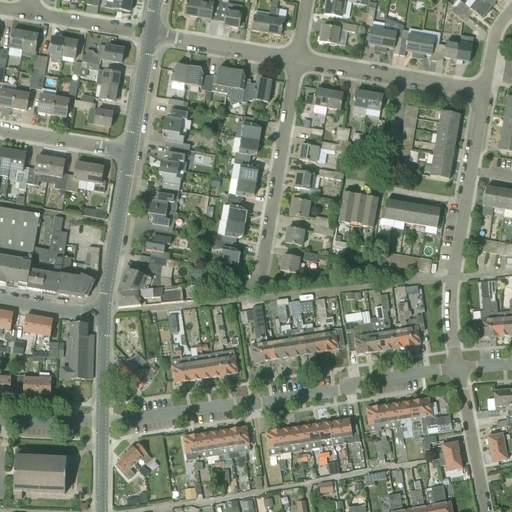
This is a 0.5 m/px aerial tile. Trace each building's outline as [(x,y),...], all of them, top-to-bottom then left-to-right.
[(132,0),(113,0),(112,4),(106,3),(105,9),(130,13),(132,0)] [(198,19),(201,2),(188,0),(186,0),(184,16),(198,19)] [(201,0),(201,2),(198,19),(212,21),(215,4),(213,4),(213,0),(201,0)] [(213,0),(213,4),(215,4),(212,21),(218,22),(222,3),(222,0),(213,0)] [(283,0),(271,0),(269,19),(266,34),(280,37),(283,22),(279,21),(280,10),(277,9),(278,1),(283,2),(283,0)] [(344,3),(337,1),(329,0),(326,0),(324,15),(342,18),(344,3)] [(482,19),(491,8),(480,0),(468,0),(464,5),(458,0),(453,6),(455,7),(468,18),(473,12),(482,19)] [(480,0),(491,8),(497,0),(480,0)] [(225,23),(224,27),(238,29),(239,29),(239,24),(240,20),(242,7),(233,6),(233,8),(227,7),(226,17),(225,23)] [(464,24),(468,18),(455,7),(450,13),(464,24)] [(368,13),(367,21),(366,25),(373,26),(375,9),(369,8),(368,13)] [(254,17),(252,32),(266,34),(269,19),(254,17)] [(403,31),(404,27),(403,27),(386,19),(385,24),(384,31),(380,53),(385,54),(386,49),(393,50),(393,55),(399,56),(402,39),(403,31)] [(321,30),(319,43),(329,44),(334,45),(337,46),(338,36),(339,31),(347,32),(356,34),(357,27),(347,25),(334,23),(333,23),(332,29),(325,28),(322,27),(321,30)] [(380,53),(384,31),(372,29),(371,28),(368,46),(375,47),(375,52),(380,53)] [(12,31),(9,50),(22,52),(25,33),(12,31)] [(22,56),(35,58),(36,56),(36,53),(35,53),(38,36),(25,33),(22,52),(21,56),(22,56)] [(408,34),(408,40),(402,39),(399,56),(405,58),(406,52),(413,54),(412,59),(418,60),(422,37),(408,34)] [(436,63),(439,46),(434,45),(435,39),(422,37),(418,60),(423,61),(424,55),(431,57),(430,62),(436,63)] [(62,58),(65,40),(52,38),(49,55),(48,55),(48,56),(52,57),(51,63),(52,63),(58,64),(61,64),(61,62),(62,58)] [(65,40),(62,58),(75,61),(78,42),(65,40)] [(455,66),(459,44),(446,42),(446,47),(439,46),(436,63),(443,64),(443,59),(451,60),(450,65),(455,66)] [(459,44),(455,66),(461,67),(461,62),(469,63),(472,47),(459,44)] [(83,56),(81,62),(100,66),(101,60),(104,61),(121,64),(124,50),(106,47),(102,46),(99,46),(98,55),(95,54),(93,52),(87,51),(86,56),(83,56)] [(2,51),(0,61),(0,63),(6,64),(6,62),(8,52),(2,51)] [(33,75),(39,76),(42,57),(36,56),(35,58),(33,75)] [(39,76),(45,77),(48,59),(42,57),(39,76)] [(81,64),(80,69),(88,70),(98,72),(99,72),(99,71),(100,66),(81,62),(81,64)] [(75,63),(72,75),(79,76),(80,69),(81,64),(75,63)] [(186,85),(189,68),(177,66),(172,71),(170,82),(185,85),(186,85)] [(206,92),(208,77),(203,76),(201,70),(189,68),(186,85),(202,88),(201,91),(206,92)] [(208,77),(206,92),(212,93),(227,96),(230,73),(225,73),(226,70),(219,69),(214,74),(214,78),(208,77)] [(98,75),(96,84),(101,85),(101,86),(117,89),(120,74),(110,73),(101,71),(100,75),(98,75)] [(246,104),(247,101),(250,84),(245,83),(245,80),(243,73),(231,71),(230,73),(227,96),(229,102),(242,97),(241,103),(246,104)] [(36,90),(39,76),(33,75),(30,89),(36,90)] [(36,90),(42,91),(42,89),(43,89),(45,77),(39,76),(36,90)] [(250,84),(247,101),(253,102),(253,101),(268,104),(272,82),(260,80),(255,85),(250,84)] [(76,97),(76,96),(78,82),(72,81),(70,96),(76,97)] [(115,103),(117,89),(101,86),(99,98),(99,100),(115,103)] [(0,107),(12,110),(15,92),(1,90),(0,94),(0,107)] [(327,109),(329,92),(316,90),(314,98),(307,97),(305,105),(313,107),(327,109)] [(27,112),(30,94),(15,92),(12,110),(27,112)] [(329,92),(327,109),(340,111),(343,95),(329,92)] [(366,111),(369,94),(356,92),(353,108),(354,109),(366,111)] [(369,94),(366,111),(379,113),(380,113),(383,96),(369,94)] [(55,97),(41,95),(38,114),(52,116),(55,97)] [(82,102),(93,104),(94,98),(83,96),(82,102)] [(55,97),(52,116),(66,119),(69,100),(55,97)] [(74,107),(89,110),(95,111),(96,104),(93,104),(82,102),(77,101),(75,101),(74,107)] [(187,109),(183,108),(172,106),(170,118),(164,120),(163,126),(180,129),(181,128),(182,119),(185,120),(187,109)] [(405,117),(417,119),(418,109),(406,107),(405,117)] [(113,114),(97,111),(94,126),(110,128),(113,114)] [(439,123),(458,127),(460,116),(441,113),(439,123)] [(415,130),(417,119),(405,117),(403,128),(415,130)] [(244,123),(241,139),(256,142),(257,137),(260,137),(261,130),(256,126),(257,121),(247,119),(242,118),(241,123),(244,123)] [(511,131),(511,120),(504,119),(502,130),(511,131)] [(378,121),(376,132),(374,131),(371,146),(380,148),(385,122),(378,121)] [(456,137),(458,127),(439,123),(437,134),(456,137)] [(179,138),(180,129),(163,126),(162,132),(167,136),(165,148),(169,149),(169,148),(190,151),(190,146),(183,145),(184,139),(179,138)] [(413,141),(415,130),(403,128),(401,139),(413,141)] [(511,142),(511,131),(502,130),(500,141),(511,142)] [(353,134),(352,141),(360,143),(361,136),(353,134)] [(454,148),(456,137),(437,134),(435,145),(454,148)] [(235,138),(233,153),(236,154),(235,159),(235,160),(250,162),(250,157),(257,155),(258,148),(255,147),(256,142),(241,139),(236,138),(235,138)] [(411,152),(413,141),(401,139),(399,150),(411,152)] [(339,146),(338,152),(345,153),(345,152),(346,147),(347,142),(342,141),(340,140),(340,141),(339,146)] [(511,142),(500,141),(498,152),(511,153),(511,142)] [(323,143),(322,149),(338,152),(339,146),(335,145),(323,143)] [(453,159),(454,148),(435,145),(433,156),(453,159)] [(319,149),(311,148),(301,146),(299,161),(317,164),(317,161),(319,150),(319,149)] [(189,157),(190,151),(169,148),(169,149),(167,160),(161,162),(160,168),(178,171),(179,162),(184,163),(185,156),(189,157)] [(9,170),(12,153),(0,150),(0,178),(0,176),(8,177),(10,170),(9,170)] [(409,163),(411,152),(399,150),(397,161),(409,163)] [(26,191),(27,185),(29,169),(24,168),(26,155),(12,153),(9,170),(10,170),(17,172),(15,183),(19,183),(18,190),(26,191)] [(451,170),(453,159),(433,156),(432,166),(451,170)] [(48,177),(51,159),(37,157),(35,170),(29,169),(27,185),(39,187),(40,176),(48,177)] [(66,191),(68,176),(62,175),(65,162),(51,159),(48,177),(56,178),(54,189),(66,191)] [(235,160),(234,165),(241,166),(238,181),(253,184),(254,179),(257,179),(258,172),(252,168),(249,167),(250,162),(235,160)] [(407,173),(409,163),(397,161),(395,171),(407,173)] [(87,183),(90,166),(76,163),(74,177),(68,176),(66,191),(77,193),(79,182),(87,183)] [(90,166),(87,183),(95,185),(93,192),(99,193),(104,194),(106,182),(101,181),(104,168),(90,166)] [(449,181),(451,170),(432,166),(430,177),(449,181)] [(181,180),(176,180),(178,171),(160,168),(159,175),(164,178),(162,190),(179,192),(181,180)] [(343,175),(320,171),(319,178),(342,182),(343,175)] [(294,189),(300,190),(299,196),(319,199),(320,190),(312,189),(314,176),(297,173),(294,189)] [(221,179),(213,177),(211,187),(219,188),(221,179)] [(229,195),(228,201),(243,204),(243,198),(247,199),(254,197),(255,190),(252,189),(253,184),(238,181),(236,196),(229,195)] [(493,209),(497,190),(486,188),(483,207),(493,209)] [(179,192),(162,190),(158,189),(156,201),(150,203),(149,209),(176,214),(179,192)] [(504,211),(507,191),(497,190),(493,209),(494,209),(504,211)] [(361,227),(368,228),(373,229),(378,200),(343,193),(338,223),(349,225),(350,223),(361,225),(361,227)] [(17,204),(25,205),(26,198),(18,197),(17,204)] [(227,204),(227,206),(230,207),(227,222),(242,225),(243,220),(246,220),(247,213),(242,209),(243,204),(228,201),(227,204)] [(311,204),(302,202),(292,201),(290,216),(308,219),(311,204)] [(393,222),(397,203),(386,201),(383,220),(393,222)] [(404,224),(408,205),(397,203),(393,222),(404,224)] [(104,204),(102,204),(101,209),(96,208),(95,211),(106,213),(107,213),(108,205),(104,204)] [(415,226),(418,206),(408,205),(404,224),(415,226)] [(426,227),(429,208),(418,206),(415,226),(426,227)] [(0,285),(28,291),(35,248),(34,248),(40,215),(37,215),(0,208),(0,285)] [(429,208),(426,227),(437,229),(440,210),(429,208)] [(107,213),(106,213),(83,209),(82,216),(106,220),(107,213)] [(176,214),(149,209),(148,215),(153,219),(151,231),(155,231),(172,234),(174,220),(176,220),(177,219),(178,218),(178,216),(177,214),(176,214)] [(314,227),(329,229),(330,223),(332,223),(332,220),(316,217),(314,227)] [(65,246),(66,242),(68,234),(61,233),(63,219),(56,218),(50,251),(49,251),(42,293),(57,295),(63,258),(64,258),(66,246),(65,246)] [(221,242),(221,243),(236,245),(236,240),(243,237),(244,231),(241,230),(242,225),(227,222),(225,237),(222,237),(221,242)] [(334,230),(329,229),(314,227),(313,234),(333,237),(334,230)] [(305,232),(297,231),(287,229),(285,244),(303,247),(305,232)] [(170,246),(172,234),(155,231),(153,243),(147,245),(146,251),(152,252),(151,258),(167,260),(168,255),(164,254),(165,245),(170,246)] [(486,253),(488,242),(477,240),(475,252),(486,253)] [(221,243),(221,242),(210,241),(212,251),(222,250),(220,264),(238,267),(240,255),(235,250),(236,245),(221,243)] [(497,255),(499,243),(493,242),(489,242),(488,242),(486,253),(497,255)] [(507,257),(509,245),(499,243),(497,255),(507,257)] [(42,293),(49,251),(35,248),(28,291),(42,293)] [(73,277),(70,298),(83,300),(88,297),(95,282),(94,282),(98,275),(99,255),(100,250),(89,248),(84,265),(79,264),(78,264),(75,277),(73,277)] [(318,256),(304,253),(303,261),(317,263),(317,260),(318,256)] [(197,256),(189,255),(187,263),(196,264),(197,256)] [(408,270),(410,258),(399,256),(397,268),(408,270)] [(300,260),(292,258),(283,257),(280,272),(298,275),(300,260)] [(72,259),(64,258),(63,258),(57,295),(70,298),(73,277),(72,277),(73,269),(70,268),(72,259)] [(167,260),(151,258),(148,274),(139,270),(138,274),(136,274),(127,270),(118,293),(161,289),(161,282),(160,279),(162,267),(166,267),(167,261),(167,260)] [(419,272),(421,260),(410,258),(408,270),(419,272)] [(421,260),(419,272),(429,273),(431,262),(421,260)] [(202,269),(193,268),(192,279),(201,280),(202,269)] [(162,279),(162,288),(172,288),(172,279),(162,279)] [(482,339),(492,338),(490,313),(489,304),(487,282),(480,283),(483,312),(480,312),(480,321),(482,339)] [(503,337),(502,319),(498,320),(496,302),(493,303),(492,295),(496,295),(495,282),(487,282),(489,304),(490,313),(492,338),(503,337)] [(407,295),(420,293),(419,286),(406,288),(407,295)] [(161,289),(118,293),(117,294),(118,309),(119,309),(141,306),(141,299),(142,297),(145,299),(161,298),(161,304),(183,302),(183,296),(182,296),(181,287),(161,289)] [(404,288),(396,289),(397,297),(406,296),(404,288)] [(399,349),(396,331),(391,332),(390,320),(388,320),(387,313),(389,310),(387,295),(380,296),(382,308),(384,321),(385,327),(384,327),(388,351),(399,349)] [(321,329),(313,330),(317,354),(327,352),(323,329),(325,328),(325,325),(324,319),(327,319),(324,300),(317,301),(321,329)] [(301,319),(301,313),(300,304),(299,302),(291,303),(293,319),(295,320),(298,320),(301,319)] [(300,304),(301,313),(313,312),(312,303),(300,304)] [(408,313),(407,303),(398,304),(399,311),(400,318),(399,318),(400,324),(395,325),(396,331),(399,349),(409,347),(404,315),(409,314),(408,313)] [(279,319),(279,323),(286,322),(287,318),(285,305),(277,307),(279,319)] [(261,307),(253,308),(253,311),(254,321),(255,325),(256,330),(259,329),(264,362),(275,361),(272,343),(267,344),(261,307)] [(503,337),(511,336),(511,315),(511,312),(511,308),(510,308),(510,307),(507,307),(508,319),(502,319),(503,337)] [(378,352),(388,351),(384,327),(385,327),(384,321),(382,308),(375,309),(377,319),(371,319),(372,324),(373,323),(378,352)] [(0,329),(10,331),(13,314),(0,311),(0,329)] [(248,324),(248,322),(246,312),(240,313),(242,325),(248,324)] [(404,315),(409,347),(420,346),(418,333),(425,332),(422,316),(416,317),(417,320),(410,321),(409,317),(411,316),(411,312),(408,313),(409,314),(404,315)] [(37,335),(39,319),(26,316),(23,333),(37,335)] [(169,316),(171,334),(178,333),(176,316),(169,316)] [(325,328),(323,329),(327,352),(338,351),(337,348),(345,347),(342,329),(335,330),(335,332),(334,332),(333,333),(329,333),(328,326),(333,325),(333,318),(327,319),(324,319),(325,325),(325,328)] [(39,319),(37,335),(44,337),(44,339),(50,340),(53,321),(39,319)] [(278,342),(272,343),(275,361),(285,359),(282,335),(281,332),(280,328),(280,327),(279,323),(279,319),(274,320),(278,342)] [(346,324),(345,324),(347,343),(349,353),(356,352),(357,356),(367,354),(363,325),(363,321),(347,324),(346,324)] [(364,325),(363,325),(367,354),(378,352),(373,323),(372,324),(370,324),(364,325)] [(87,325),(72,324),(71,324),(71,334),(71,339),(86,340),(86,336),(87,325)] [(254,364),(264,362),(259,329),(254,330),(257,345),(251,346),(254,364)] [(313,329),(303,330),(306,356),(317,354),(313,330),(313,329)] [(292,331),(296,357),(306,356),(303,330),(299,330),(292,331)] [(0,347),(0,352),(2,353),(6,353),(14,354),(15,342),(16,342),(17,332),(10,331),(9,335),(9,341),(7,340),(7,341),(6,348),(0,347)] [(292,331),(285,332),(286,335),(282,335),(285,359),(296,357),(292,331)] [(86,340),(71,339),(71,368),(62,368),(62,380),(92,381),(93,336),(86,336),(86,340)] [(15,342),(14,354),(23,355),(25,343),(16,342),(15,342)] [(39,353),(39,358),(46,358),(49,358),(58,358),(58,359),(59,343),(50,343),(49,353),(39,353)] [(223,352),(227,376),(237,375),(234,351),(223,352)] [(227,376),(223,352),(213,354),(216,378),(227,376)] [(206,379),(216,378),(213,354),(202,356),(206,379)] [(206,379),(202,356),(198,356),(192,357),(195,381),(206,379)] [(128,360),(118,369),(123,374),(121,376),(127,382),(141,367),(136,362),(135,361),(131,357),(128,360)] [(185,383),(195,381),(192,357),(181,359),(185,383)] [(174,384),(185,383),(181,359),(170,361),(174,384)] [(148,372),(142,366),(141,367),(127,382),(133,388),(135,386),(140,390),(149,381),(154,376),(153,375),(158,370),(154,366),(150,371),(149,371),(148,372)] [(0,376),(0,394),(10,395),(11,377),(0,376)] [(37,396),(38,379),(18,379),(17,393),(23,394),(23,396),(37,396)] [(38,379),(37,396),(50,397),(51,379),(38,379)] [(488,418),(506,417),(508,417),(506,391),(493,392),(495,411),(488,411),(488,418)] [(451,401),(446,395),(441,399),(446,405),(451,401)] [(437,425),(451,423),(450,417),(436,419),(435,416),(432,416),(429,399),(418,401),(424,435),(428,434),(427,429),(427,428),(430,427),(437,425)] [(419,436),(424,435),(418,401),(408,403),(411,426),(412,426),(413,432),(414,436),(419,435),(419,436)] [(413,437),(411,426),(408,403),(397,404),(403,439),(413,437)] [(396,429),(398,440),(403,439),(397,404),(387,406),(390,429),(396,429)] [(382,431),(390,429),(387,406),(376,408),(380,431),(380,432),(382,432),(382,431)] [(376,408),(366,409),(367,419),(369,433),(372,433),(380,431),(376,408)] [(339,422),(342,445),(344,445),(344,446),(346,445),(360,442),(356,419),(349,420),(339,422)] [(332,447),(342,445),(339,422),(328,423),(332,447)] [(331,447),(332,447),(328,423),(318,425),(321,448),(321,449),(323,449),(323,448),(324,448),(331,447)] [(451,423),(437,425),(438,433),(452,431),(451,423)] [(311,450),(321,448),(318,425),(307,427),(311,450)] [(302,452),(311,450),(307,427),(297,428),(300,452),(300,453),(303,452),(302,452)] [(236,430),(239,453),(250,451),(248,438),(246,428),(236,430)] [(290,453),(300,452),(297,428),(286,430),(290,453)] [(229,455),(239,453),(236,430),(225,431),(229,455)] [(291,459),(290,453),(286,430),(276,431),(279,455),(279,456),(280,456),(281,461),(284,460),(291,459)] [(225,431),(215,433),(218,456),(219,460),(220,467),(225,467),(224,461),(230,460),(229,455),(225,431)] [(269,457),(279,455),(276,431),(265,433),(269,457)] [(208,458),(218,456),(215,433),(204,435),(208,458)] [(197,460),(208,458),(204,435),(193,436),(197,460)] [(489,451),(511,446),(511,440),(510,440),(509,435),(502,436),(502,435),(487,438),(489,451)] [(183,438),(187,462),(197,460),(193,436),(183,438)] [(423,438),(425,451),(430,450),(430,444),(437,443),(436,437),(423,438)] [(385,461),(384,455),(382,444),(381,442),(375,443),(379,462),(385,461)] [(440,460),(459,456),(457,443),(441,446),(443,454),(439,454),(440,460)] [(125,453),(136,465),(143,459),(147,464),(152,460),(139,445),(134,449),(132,447),(125,453)] [(511,446),(489,451),(492,464),(508,461),(506,454),(511,452),(511,446)] [(15,461),(13,499),(22,500),(22,493),(65,495),(65,483),(72,484),(72,472),(66,472),(66,460),(23,458),(24,451),(15,451),(15,461)] [(130,470),(136,465),(125,453),(119,459),(121,461),(116,465),(125,475),(125,474),(130,479),(135,475),(130,470)] [(459,456),(440,460),(441,465),(445,464),(446,472),(462,469),(459,456)] [(138,471),(145,478),(149,474),(143,467),(138,471)] [(221,471),(222,485),(230,484),(228,470),(221,471)] [(373,475),(364,477),(366,487),(375,486),(374,482),(373,475)] [(254,478),(256,489),(263,488),(261,477),(254,478)] [(430,511),(429,506),(425,507),(420,481),(414,482),(415,492),(419,511),(430,511)] [(332,482),(319,484),(319,485),(321,494),(334,492),(333,491),(337,490),(335,482),(332,482)] [(437,488),(441,511),(451,511),(450,503),(446,503),(443,487),(437,488)] [(430,511),(441,511),(437,488),(432,488),(432,491),(427,492),(428,500),(434,499),(435,505),(429,506),(430,511)] [(419,511),(415,492),(410,493),(413,509),(408,510),(408,511),(419,511)] [(408,511),(408,510),(403,511),(400,494),(394,495),(397,511),(408,511)] [(397,511),(394,495),(389,496),(391,511),(397,511)] [(272,499),(264,501),(265,508),(273,507),(272,499)] [(252,500),(241,502),(243,511),(254,510),(252,500)] [(227,504),(223,504),(224,509),(227,509),(230,508),(230,511),(239,511),(237,501),(226,503),(227,504)] [(296,503),(297,511),(307,511),(305,501),(296,503)]
